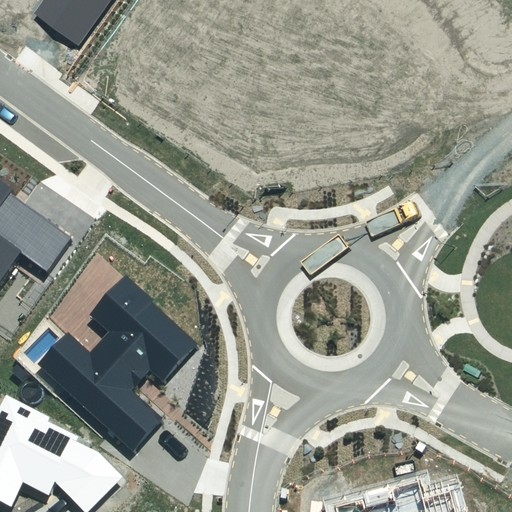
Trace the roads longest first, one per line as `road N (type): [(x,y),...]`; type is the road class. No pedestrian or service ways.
road 1 (residential): [(210,228),(0,74)]
road 2 (residential): [(354,247),(440,199),(400,298)]
